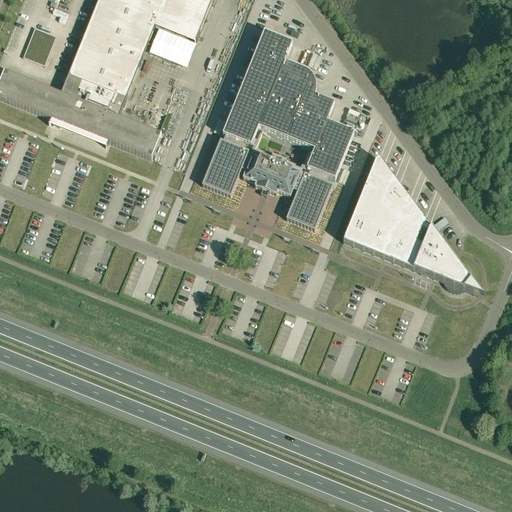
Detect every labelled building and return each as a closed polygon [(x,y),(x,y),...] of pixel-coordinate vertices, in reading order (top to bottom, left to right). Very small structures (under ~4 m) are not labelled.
[(199,34),(195,43),(196,44),(213,0),(99,0),(68,80),(64,78),(61,85),(65,87),(61,97),(4,75),(4,76),(7,77),(0,93),(0,101),(54,123),(52,127),(59,129),(61,126),(151,162),(152,161),(149,160),(158,137),(161,139),(161,138),(118,121),(160,18),(199,34)] [(315,99),(316,97),(316,94),(316,91),(316,88),(315,85),(314,82),(312,79),(310,77),(308,75),(306,73),(303,72),(285,65),(292,46),(264,35),(223,138),(225,139),(223,145),(222,144),(220,143),(202,189),(230,200),(241,172),(246,174),(243,180),(243,181),(244,182),(244,181),(256,186),(255,189),(276,198),(277,195),(289,200),(290,200),(291,199),(290,199),(293,193),(297,195),(286,222),(314,234),(333,188),(331,188),(330,188),(332,182),(335,183),(354,136),(327,125),(334,106),(315,99)] [(71,37),(67,48),(73,50),(77,40),(71,37)] [(314,60),(311,65),(319,69),(321,63),(314,60)] [(177,81),(171,79),(173,74),(166,72),(163,80),(176,85),(177,81)] [(457,267),(377,160),(344,242),(343,245),(420,276),(443,285),(445,289),(447,291),(450,294),(453,295),(457,295),(460,295),(464,294),(483,301),(471,285),(471,281),(471,278),(469,274),(467,271),(464,269),(461,267),(457,267)] [(442,229),(438,224),(432,229),(436,234),(442,229)] [(129,284),(137,286),(142,271),(135,268),(129,284)]
